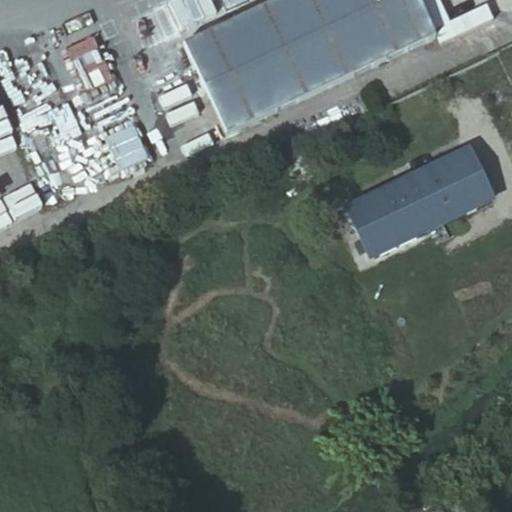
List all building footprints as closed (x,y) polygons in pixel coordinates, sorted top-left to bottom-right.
[(255,0),(180,35),(224,124),(433,25),(437,32),(452,25),(440,0),(255,0)] [(55,30),(76,100),(105,92),(84,21),(55,30)] [(0,91),(1,96),(25,88),(7,34),(0,36),(0,91)] [(440,82),(361,115),(366,129),(445,95),(440,82)] [(20,141),(47,131),(36,102),(10,112),(20,141)] [(369,134),(382,165),(452,134),(438,104),(369,134)] [(116,173),(146,161),(132,125),(102,137),(116,173)] [(473,171),(360,226),(385,277),(498,223),(473,171)]
